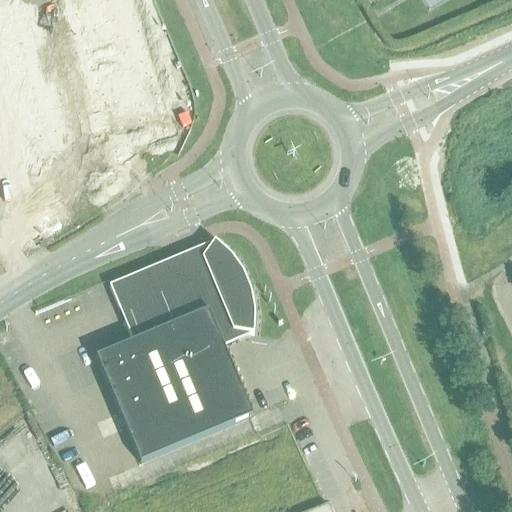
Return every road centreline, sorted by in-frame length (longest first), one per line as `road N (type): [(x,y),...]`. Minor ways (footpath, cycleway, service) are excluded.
road 1 (secondary): [(292,219),(408,497)]
road 2 (secondary): [(454,479),(334,204)]
road 3 (tertiary): [(352,164),(501,64)]
road 4 (tertiary): [(501,64),(338,122)]
road 5 (residential): [(0,303),(133,229)]
road 6 (secondary): [(202,0),(256,115)]
road 7 (residential): [(235,160),(177,190),(133,229)]
